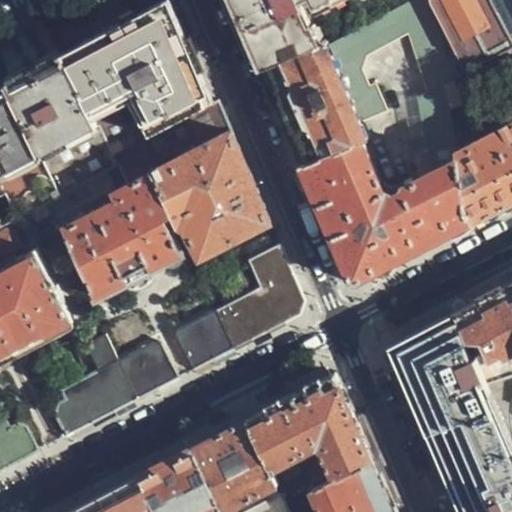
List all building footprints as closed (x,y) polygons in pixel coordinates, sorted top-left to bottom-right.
[(214,103),(168,0),(166,0),(116,26),(64,54),(114,154),(140,141),(214,103)] [(230,0),(260,69),(323,42),(315,25),(310,27),(299,2),(303,0),(311,0),(317,10),(334,2),(332,0),(230,0)] [(362,137),(301,164),(325,221),(350,278),(356,280),(361,282),(471,223),(454,155),(451,107),(464,106),(429,0),(412,0),(330,45),(362,122),(388,110),(378,84),(371,87),(364,70),(366,54),(410,32),(429,90),(420,96),(431,172),(398,186),(399,192),(393,194),(385,189),(362,137)] [(431,0),(468,70),(511,46),(511,43),(499,19),(502,16),(504,9),(499,0),(431,0)] [(323,42),(260,69),(281,119),(301,164),(362,137),(368,135),(362,122),(330,45),(326,40),(323,42)] [(511,46),(468,70),(475,83),(511,77),(511,46)] [(33,70),(6,84),(61,195),(119,165),(114,154),(64,54),(33,70)] [(61,195),(6,84),(0,86),(0,198),(2,197),(14,220),(45,204),(61,195)] [(228,120),(220,100),(214,103),(140,141),(153,165),(220,130),(228,120)] [(511,201),(511,123),(454,155),(471,223),(511,201)] [(203,253),(272,218),(252,174),(233,131),(156,171),(173,209),(177,220),(184,217),(203,253)] [(173,209),(156,171),(153,165),(140,141),(114,154),(119,165),(126,162),(135,181),(118,190),(121,198),(87,217),(85,213),(73,219),(75,223),(65,228),(98,296),(126,282),(131,284),(138,285),(149,281),(152,278),(154,275),(156,265),(184,251),(167,213),(173,209)] [(0,356),(34,338),(44,334),(45,336),(74,319),(38,247),(17,257),(13,249),(21,245),(16,232),(39,220),(49,239),(59,234),(45,204),(14,220),(10,223),(12,228),(0,234),(0,256),(3,255),(7,262),(0,265),(0,356)] [(224,301),(247,343),(299,316),(302,306),(304,297),(281,243),(249,257),(260,284),(224,301)] [(511,281),(475,301),(453,313),(477,360),(486,356),(497,379),(511,372),(511,281)] [(178,324),(201,367),(247,343),(224,301),(178,324)] [(477,360),(453,313),(427,326),(400,340),(395,360),(460,511),(499,511),(503,510),(501,497),(511,494),(511,441),(508,417),(511,387),(511,372),(497,379),(488,383),(477,360)] [(58,415),(68,436),(138,399),(119,359),(107,334),(88,344),(101,369),(63,390),(68,399),(60,404),(58,415)] [(119,359),(138,399),(180,378),(162,341),(160,340),(158,340),(119,359)] [(331,475),(372,460),(334,373),(303,389),(247,419),(278,485),(282,493),(324,477),(314,455),(321,451),(331,475)] [(511,418),(511,494),(501,497),(503,510),(499,511),(511,511),(511,399),(510,415),(511,418)] [(227,511),(278,485),(247,419),(220,433),(193,449),(224,511),(227,511)] [(0,471),(41,450),(29,426),(19,424),(12,428),(7,420),(0,423),(0,471)] [(224,511),(193,449),(149,470),(139,475),(157,511),(224,511)] [(291,511),(394,511),(387,495),(372,460),(331,475),(324,477),(282,493),(291,511)] [(157,511),(139,475),(70,511),(157,511)] [(227,511),(291,511),(282,493),(278,485),(227,511)]
